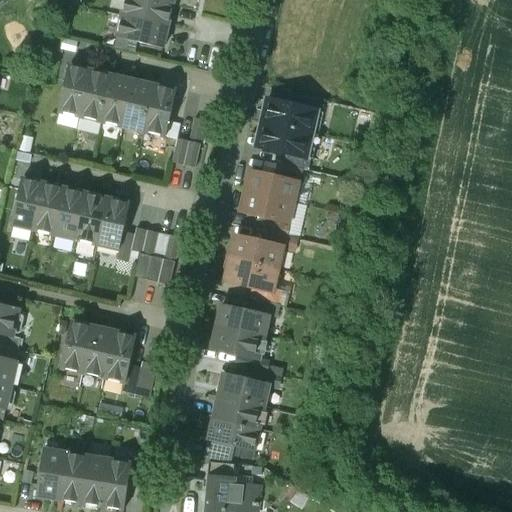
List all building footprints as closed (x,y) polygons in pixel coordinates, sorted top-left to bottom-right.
[(173,6),(148,0),(124,0),(121,16),(168,27),(173,6)] [(168,27),(121,16),(116,38),(163,49),(168,27)] [(90,71),(69,66),(58,113),(80,118),(90,71)] [(112,76),(90,71),(80,118),(101,123),(112,76)] [(133,81),(112,76),(101,123),(122,128),(133,81)] [(154,86),(133,81),(122,128),(143,133),(154,86)] [(176,91),(154,86),(143,133),(165,138),(176,91)] [(324,101),(289,93),(286,105),(317,112),(317,113),(321,114),(324,101)] [(286,105),(267,100),(261,124),(312,135),(317,113),(317,112),(286,105)] [(206,121),(194,119),(189,142),(200,145),(206,121)] [(312,135),(261,124),(256,147),(286,154),(306,159),(307,158),(312,135)] [(189,142),(177,140),(172,163),(183,166),(189,142)] [(200,145),(189,142),(183,166),(195,168),(200,145)] [(306,159),(286,154),(284,166),(303,170),(308,171),(311,158),(307,158),(306,159)] [(284,166),(278,164),(275,176),(297,181),(297,182),(300,183),(303,170),(284,166)] [(275,176),(251,171),(248,182),(251,183),(248,193),(292,203),(297,182),(297,181),(275,176)] [(44,184),(22,179),(11,226),(33,231),(44,184)] [(65,189),(44,184),(33,231),(54,236),(65,189)] [(86,194),(65,189),(54,236),(75,241),(86,194)] [(292,203),(248,193),(246,203),(243,202),(241,214),(265,220),(287,225),(288,224),(292,203)] [(107,199),(86,194),(75,241),(97,246),(107,199)] [(129,204),(107,199),(97,246),(118,251),(121,239),(122,233),(126,216),(129,204)] [(287,225),(265,220),(262,231),(266,232),(287,237),(290,224),(288,224),(287,225)] [(147,231),(136,228),(134,235),(131,251),(142,254),(147,231)] [(158,234),(147,231),(142,254),(153,256),(158,234)] [(287,237),(266,232),(263,244),(282,248),(293,251),(296,239),(287,237)] [(134,235),(122,233),(121,239),(118,251),(116,260),(128,263),(131,251),(134,235)] [(181,238),(169,236),(164,259),(175,262),(181,238)] [(263,244),(235,237),(231,254),(228,253),(226,258),(277,270),(282,248),(263,244)] [(151,257),(140,254),(134,278),(146,280),(151,257)] [(163,260),(152,257),(151,257),(146,280),(158,283),(163,260)] [(277,270),(226,258),(225,264),(229,265),(225,281),(254,288),(272,292),(277,270)] [(175,262),(163,260),(158,283),(169,286),(175,262)] [(272,292),(254,288),(251,299),(279,306),(284,307),(287,295),(279,293),(279,294),(272,292)] [(251,299),(248,311),(269,316),(268,316),(276,318),(279,306),(251,299)] [(2,303),(0,302),(0,334),(12,337),(18,311),(1,307),(2,303)] [(248,311),(222,305),(217,327),(264,338),(268,316),(269,316),(248,311)] [(93,327),(71,322),(60,369),(82,374),(93,327)] [(114,332),(93,327),(82,374),(103,379),(114,332)] [(264,338),(217,327),(212,349),(239,355),(258,359),(264,338)] [(136,337),(114,332),(103,379),(125,384),(128,372),(127,372),(129,366),(133,349),(136,337)] [(12,337),(0,334),(0,346),(17,350),(20,339),(12,337)] [(0,346),(0,358),(16,363),(19,351),(17,350),(0,346)] [(258,359),(239,355),(237,367),(253,370),(265,373),(268,361),(258,359)] [(0,358),(0,383),(11,386),(16,363),(0,358)] [(141,369),(137,386),(148,389),(154,366),(142,363),(141,369)] [(141,369),(129,366),(127,372),(128,372),(125,384),(123,391),(147,397),(148,389),(137,386),(141,369)] [(265,373),(253,370),(250,382),(269,386),(269,387),(277,389),(280,377),(265,373)] [(250,382),(222,376),(217,398),(264,408),(269,387),(269,386),(250,382)] [(11,386),(0,383),(0,408),(5,409),(11,386)] [(264,408),(217,398),(213,419),(259,430),(264,408)] [(259,430),(213,419),(207,441),(254,452),(259,430)] [(66,453),(43,450),(36,497),(58,501),(66,453)] [(87,457),(66,453),(58,501),(80,504),(87,457)] [(109,460),(87,457),(80,504),(101,508),(109,460)] [(144,460),(132,458),(131,464),(128,482),(140,484),(144,460)] [(131,464),(109,460),(101,508),(123,511),(128,482),(131,464)] [(234,465),(208,462),(207,475),(233,478),(234,465)] [(233,478),(207,475),(202,511),(240,511),(241,504),(256,505),(258,485),(232,483),(233,478)]
